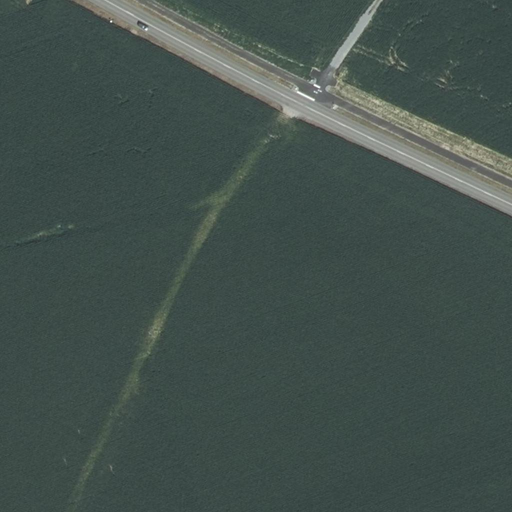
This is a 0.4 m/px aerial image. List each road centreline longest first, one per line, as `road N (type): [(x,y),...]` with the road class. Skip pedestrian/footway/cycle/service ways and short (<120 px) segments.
road 1 (secondary): [(107,0),(302,107),(511,205)]
road 2 (track): [(379,0),(302,107)]
